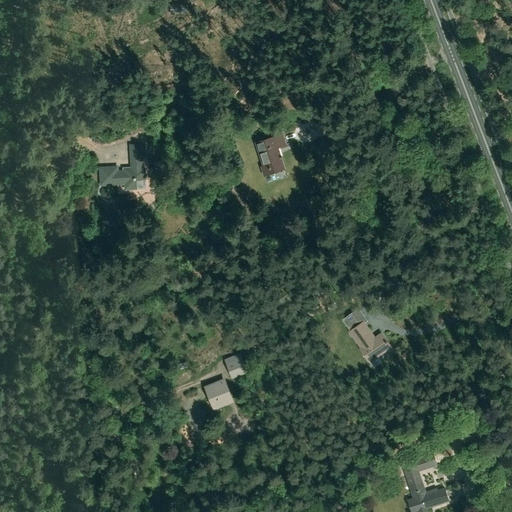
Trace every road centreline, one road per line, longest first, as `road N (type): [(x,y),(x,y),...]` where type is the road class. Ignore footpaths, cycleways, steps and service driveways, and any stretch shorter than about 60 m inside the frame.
road 1 (unclassified): [(140,511),(124,426),(17,224),(3,108),(16,0)]
road 2 (primary): [(511,212),(431,0)]
